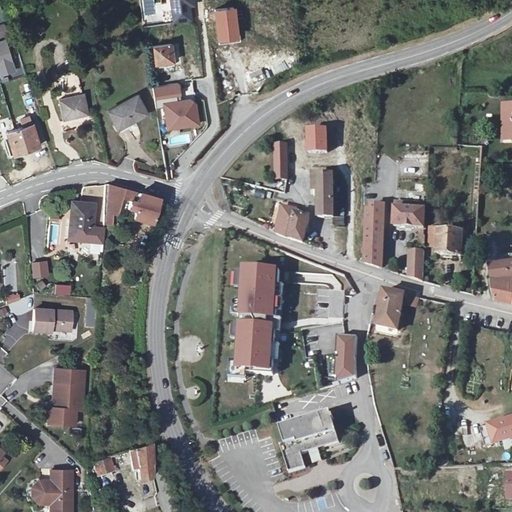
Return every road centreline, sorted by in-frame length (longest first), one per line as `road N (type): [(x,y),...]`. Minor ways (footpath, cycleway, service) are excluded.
road 1 (secondary): [(511,11),(472,33),(288,96),(215,159),(187,201)]
road 2 (secondary): [(187,201),(158,282),(158,396),(176,448),(217,511)]
road 3 (residential): [(187,201),(376,276)]
road 4 (residential): [(368,462),(362,338),(376,276)]
road 5 (residential): [(205,23),(216,118),(172,196)]
road 6 (residential): [(172,196),(108,174),(78,173),(0,200)]
road 7 (residential): [(376,276),(511,313)]
